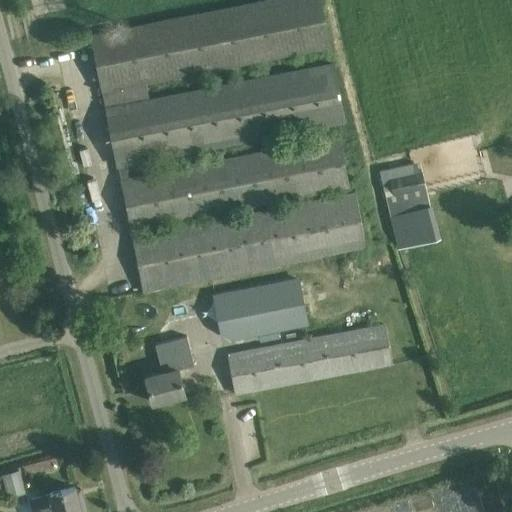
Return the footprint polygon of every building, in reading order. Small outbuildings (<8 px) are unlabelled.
[(121,180),(131,229),(132,237),(143,290),(365,247),(355,193),(140,235),(139,227),(348,184),(338,135),(129,178),(126,165),(345,122),(333,62),(150,98),(147,82),(330,46),(320,0),(270,0),(91,35),(102,91),(107,112),(117,161),(121,180)] [(395,194),(386,196),(390,215),(396,214),(399,230),(393,231),(397,249),(441,239),(433,202),(429,203),(426,188),(420,190),(416,173),(392,179),(395,194)] [(222,340),(305,324),(296,278),(213,294),(222,340)] [(391,363),(388,343),(384,325),(226,355),(231,374),(235,393),(391,363)] [(186,336),(155,344),(162,372),(145,376),(152,402),(185,393),(178,369),(194,365),(186,336)] [(9,497),(26,493),(20,470),(2,475),(9,497)] [(86,511),(82,495),(77,497),(75,487),(49,494),(31,499),(34,511),(86,511)]
